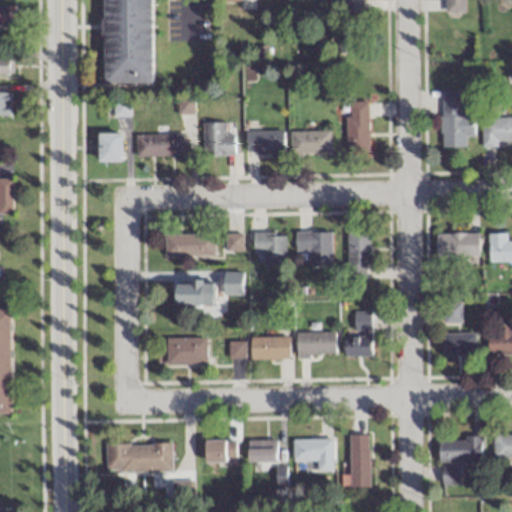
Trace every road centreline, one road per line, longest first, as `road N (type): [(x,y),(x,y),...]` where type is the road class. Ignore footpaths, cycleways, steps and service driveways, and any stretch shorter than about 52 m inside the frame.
road 1 (residential): [(407,0),(411,511)]
road 2 (primary): [(60,0),(60,511)]
road 3 (residential): [(127,198),(511,189)]
road 4 (residential): [(511,394),(129,402)]
road 5 (residential): [(127,198),(129,402)]
